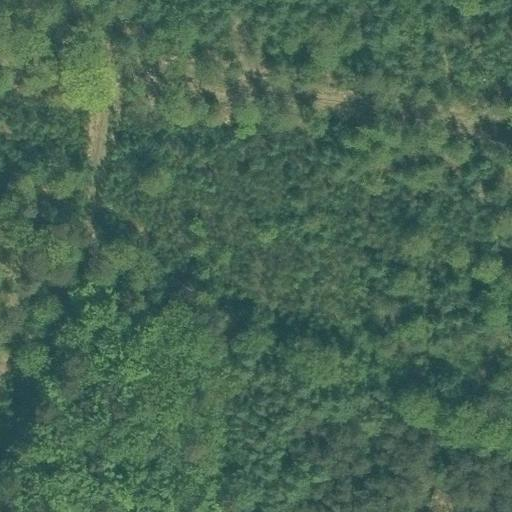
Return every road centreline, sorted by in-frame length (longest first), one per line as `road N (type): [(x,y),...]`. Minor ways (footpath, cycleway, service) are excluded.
road 1 (track): [(0,477),(44,378),(74,250),(103,61)]
road 2 (track): [(0,47),(410,109)]
